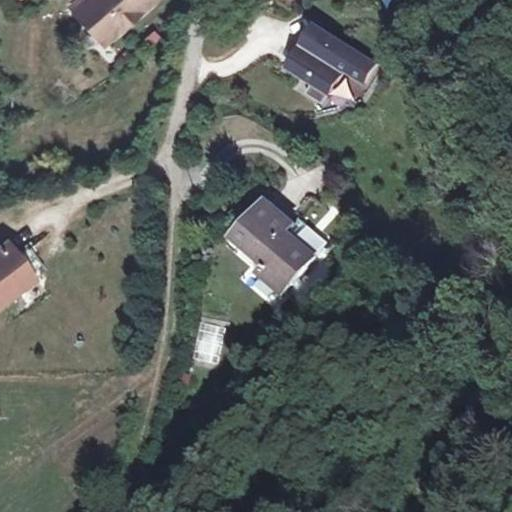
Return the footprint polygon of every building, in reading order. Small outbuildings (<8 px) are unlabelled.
[(158,1),(156,0),(84,0),(78,6),(110,44),(158,1)] [(412,41),(424,50),(439,31),(428,22),(412,41)] [(325,106),(347,72),(366,84),(378,64),(320,26),(307,45),(317,52),(314,56),(304,50),(291,71),(315,86),(309,95),(325,106)] [(304,230),(276,208),(245,245),(274,270),(263,283),(289,304),(335,249),(307,227),(304,230)] [(0,302),(33,277),(7,245),(0,250),(0,302)] [(28,250),(18,259),(33,277),(43,268),(28,250)]
